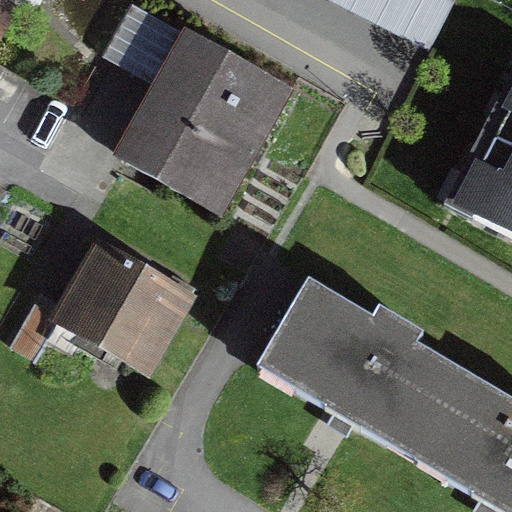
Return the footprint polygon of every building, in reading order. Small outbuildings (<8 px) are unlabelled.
[(0,0),(0,38),(16,10),(0,0)] [(463,8),(448,0),(345,0),(440,50),(463,8)] [(289,96),(194,42),(125,163),(220,217),(289,96)] [(511,120),(478,187),(488,192),(474,219),(511,238),(511,120)] [(35,364),(58,324),(146,374),(189,298),(100,247),(64,309),(41,295),(11,348),(34,361),(33,363),(35,364)] [(379,312),(373,323),(309,285),(265,360),(267,362),(302,382),(295,393),(387,447),(396,432),(424,449),(426,450),(455,467),(446,482),(495,511),(511,511),(511,404),(415,348),(421,337),(379,312)]
